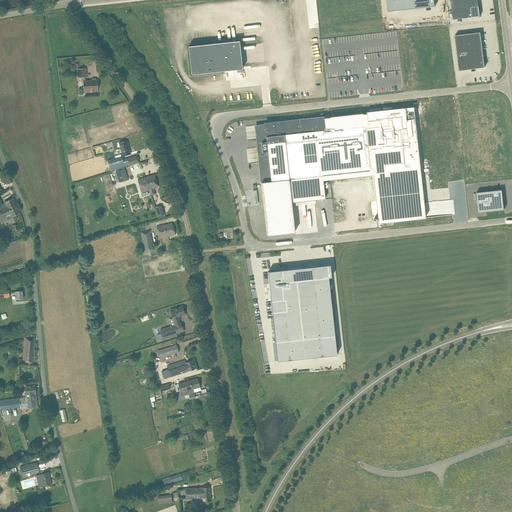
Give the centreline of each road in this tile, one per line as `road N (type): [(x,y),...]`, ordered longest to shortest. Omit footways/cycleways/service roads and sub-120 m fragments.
road 1 (unclassified): [(511,220),(249,246),(216,133),(229,115),(511,84)]
road 2 (unclassified): [(235,511),(192,252),(161,144),(66,3)]
road 3 (unclassified): [(0,153),(28,222),(47,399),(76,511)]
road 4 (unclassified): [(511,325),(445,343),(371,384),(316,436),(266,511)]
road 5 (unclassified): [(362,465),(392,474),(438,467),(511,439)]
